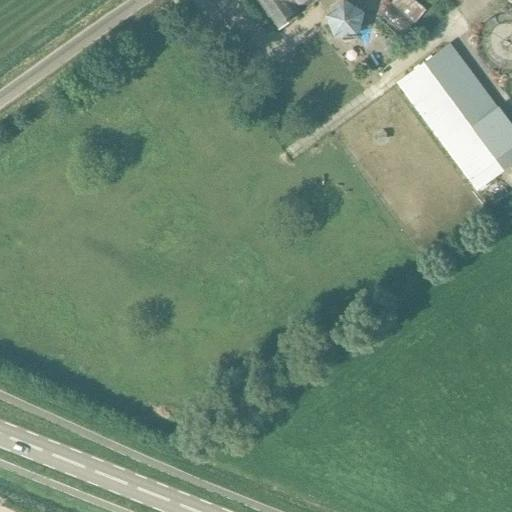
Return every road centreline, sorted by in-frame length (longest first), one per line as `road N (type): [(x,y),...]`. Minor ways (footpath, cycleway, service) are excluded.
road 1 (tertiary): [(195,511),(0,435)]
road 2 (unclassified): [(0,101),(140,0)]
